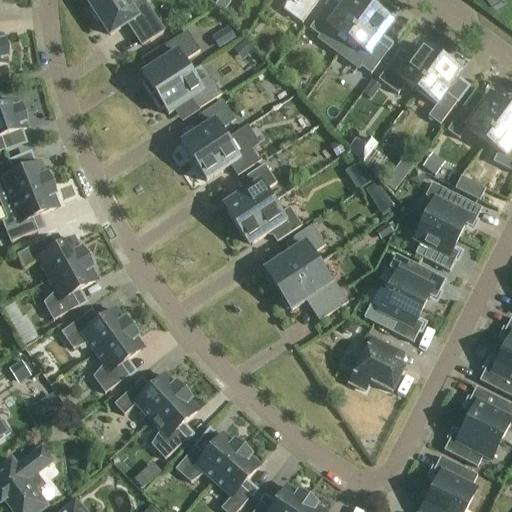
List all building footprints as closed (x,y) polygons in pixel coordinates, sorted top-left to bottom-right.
[(135,5),(126,3),(123,0),(97,0),(89,5),(92,8),(88,11),(97,24),(101,22),(110,37),(128,25),(142,47),(164,33),(142,0),(135,5)] [(288,0),(284,12),(302,25),(319,2),(316,0),(288,0)] [(338,57),(375,6),(366,0),(360,0),(360,1),(358,0),(349,0),(340,13),(336,14),(327,7),(309,31),(321,39),(318,42),(338,57)] [(225,15),(231,8),(224,3),(218,11),(225,15)] [(375,6),(338,57),(360,73),(362,70),(371,76),(388,53),(379,46),(379,42),(391,24),(385,19),(387,16),(375,6)] [(220,52),(237,41),(229,30),(213,41),(220,52)] [(151,100),(190,74),(184,64),(200,53),(187,33),(159,51),(166,61),(142,77),(146,83),(142,85),(151,99),(150,99),(151,100)] [(0,39),(0,67),(7,66),(6,61),(8,60),(8,52),(6,44),(3,44),(2,39),(0,39)] [(243,62),(254,52),(246,43),(235,53),(243,62)] [(396,58),(378,82),(390,91),(398,97),(406,86),(417,94),(444,57),(432,48),(429,52),(422,47),(409,64),(405,65),(396,58)] [(444,57),(417,94),(436,108),(428,119),(440,127),(457,104),(448,97),(448,93),(460,75),(454,70),(456,67),(444,57)] [(190,74),(151,100),(152,100),(161,114),(165,111),(168,117),(192,102),(199,112),(222,97),(209,78),(198,86),(190,74)] [(372,83),(363,95),(370,101),(380,89),(372,83)] [(486,145),(511,109),(511,107),(501,99),(498,103),(491,98),(478,115),(474,116),(465,109),(447,133),(459,142),(467,131),(486,145)] [(192,165),(227,142),(221,132),(235,122),(222,102),(198,118),(205,129),(181,145),(183,147),(182,151),(187,158),(190,159),(193,164),(191,165),(192,165)] [(6,109),(4,103),(0,103),(0,154),(6,152),(2,140),(27,131),(25,126),(27,125),(25,117),(21,109),(19,110),(17,105),(6,109)] [(511,109),(486,145),(498,153),(493,164),(510,172),(511,167),(511,109)] [(227,142),(192,165),(192,166),(194,165),(197,169),(197,173),(201,180),(205,181),(207,183),(231,168),(238,178),(262,163),(253,149),(259,146),(247,128),(227,142)] [(354,143),(349,150),(364,167),(379,147),(371,141),(364,150),(354,143)] [(339,159),(346,154),(339,144),(332,149),(339,159)] [(430,156),(420,169),(434,178),(443,165),(430,156)] [(0,205),(1,208),(54,186),(53,186),(47,177),(45,178),(40,166),(15,176),(10,164),(0,167),(0,205)] [(360,181),(352,186),(357,194),(371,185),(359,166),(353,169),(360,181)] [(236,228),(273,204),(265,193),(277,185),(264,167),(238,184),(244,194),(226,206),(230,213),(227,215),(236,228)] [(421,189),(427,178),(415,171),(409,182),(421,189)] [(382,186),(393,193),(402,181),(392,173),(382,186)] [(480,204),(486,191),(461,178),(455,191),(480,204)] [(377,185),(366,193),(375,207),(386,199),(377,185)] [(424,221),(459,239),(465,227),(472,230),(482,211),(432,185),(425,199),(434,203),(424,221)] [(54,186),(1,208),(7,223),(3,225),(5,231),(11,245),(38,233),(33,221),(59,210),(54,198),(56,197),(53,187),(54,187),(54,186)] [(273,204),(236,228),(245,242),(248,240),(252,246),(270,234),(277,244),(302,228),(290,209),(280,215),(273,204)] [(453,251),(459,239),(424,221),(414,242),(422,246),(417,257),(428,263),(450,274),(460,254),(453,251)] [(278,293),(318,266),(312,257),(325,248),(312,227),(285,245),(292,255),(265,273),(266,275),(264,277),(271,287),(273,285),(278,293)] [(388,227),(377,234),(382,242),(393,235),(388,227)] [(49,282),(89,260),(82,252),(80,253),(74,241),(50,255),(43,243),(17,257),(24,270),(38,263),(49,282)] [(388,293),(423,310),(429,298),(436,302),(446,282),(396,257),(389,270),(397,274),(388,293)] [(89,260),(49,282),(55,294),(43,305),(53,323),(80,309),(73,297),(97,283),(91,272),(93,271),(89,261),(89,260)] [(318,266),(278,293),(283,300),(281,302),(287,312),(290,311),(291,313),(306,303),(309,307),(312,309),(321,322),(348,305),(339,291),(336,293),(318,266)] [(417,322),(423,310),(388,293),(379,311),(370,306),(364,320),(414,345),(424,326),(417,322)] [(13,304),(2,310),(10,326),(22,320),(13,304)] [(96,356),(133,329),(125,322),(123,323),(116,312),(93,328),(85,317),(61,335),(73,351),(89,346),(96,356)] [(502,355),(511,359),(511,319),(511,320),(501,339),(508,343),(502,355)] [(348,323),(343,333),(353,338),(358,328),(348,323)] [(133,329),(96,356),(104,366),(93,379),(105,396),(129,378),(121,367),(144,351),(136,341),(138,339),(134,330),(133,329)] [(392,394),(405,369),(384,359),(389,348),(367,337),(361,348),(367,351),(350,385),(365,393),(370,383),(392,394)] [(34,344),(23,348),(30,368),(42,364),(34,344)] [(511,359),(502,355),(496,367),(489,363),(479,383),(511,399),(511,359)] [(22,365),(11,372),(19,383),(30,376),(22,365)] [(152,424),(185,393),(185,392),(176,386),(175,387),(166,378),(146,396),(136,386),(114,407),(124,418),(136,407),(152,424)] [(467,424),(502,442),(511,424),(511,407),(476,389),(466,409),(473,412),(467,424)] [(185,393),(152,424),(160,433),(151,447),(165,462),(187,442),(178,432),(198,413),(189,403),(191,402),(186,393),(185,393)] [(41,409),(34,413),(39,420),(45,416),(41,409)] [(0,424),(0,442),(11,435),(3,423),(0,424)] [(491,462),(502,442),(467,424),(461,436),(454,433),(444,453),(477,470),(483,458),(491,462)] [(214,484),(244,450),(244,449),(235,444),(233,446),(223,437),(205,458),(195,449),(175,472),(191,485),(205,476),(214,484)] [(36,477),(53,464),(42,449),(17,468),(12,462),(0,470),(0,504),(1,506),(5,503),(11,511),(42,511),(48,508),(36,493),(44,487),(36,477)] [(244,450),(214,484),(231,499),(221,511),(222,511),(239,511),(252,498),(242,489),(260,468),(250,460),(251,458),(245,450),(244,450)] [(431,494),(466,511),(476,491),(472,489),(478,478),(441,459),(431,478),(437,482),(431,494)] [(142,479),(134,486),(141,494),(149,487),(142,479)] [(300,511),(309,499),(299,495),(298,496),(287,489),(272,511),(260,504),(255,511),(300,511)] [(465,511),(466,511),(431,494),(422,511),(465,511)] [(309,499),(300,511),(320,511),(316,509),(317,507),(310,499),(309,499)] [(83,511),(75,502),(63,511),(83,511)]
